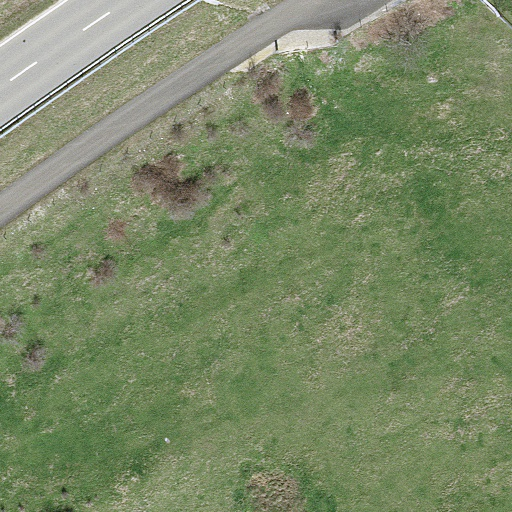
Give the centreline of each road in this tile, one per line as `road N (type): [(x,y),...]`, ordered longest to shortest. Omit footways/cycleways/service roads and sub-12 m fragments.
road 1 (track): [(315,0),(0,226)]
road 2 (primary): [(127,0),(0,90)]
